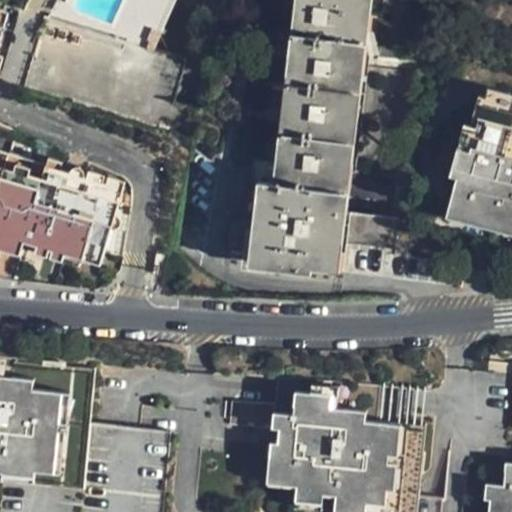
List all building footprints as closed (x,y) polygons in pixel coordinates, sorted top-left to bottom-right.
[(53,0),(76,6),(77,0),(122,0),(117,19),(159,32),(169,0),(53,0)] [(330,271),(348,124),(354,73),(357,43),(362,0),(292,0),(275,142),(271,184),(256,182),(252,217),(227,215),(223,250),(248,253),(247,262),(330,271)] [(176,107),(187,56),(157,50),(145,106),(137,104),(139,93),(109,87),(115,59),(106,57),(100,84),(82,80),(78,102),(156,119),(160,104),(176,107)] [(511,129),(469,117),(465,131),(451,128),(437,181),(444,183),(434,221),(476,233),(511,243),(511,129)] [(0,249),(8,252),(12,238),(27,242),(85,259),(89,249),(108,255),(128,183),(0,146),(0,249)] [(347,234),(397,242),(401,219),(351,211),(347,234)] [(12,238),(8,252),(23,256),(27,242),(12,238)] [(89,249),(85,259),(105,265),(108,255),(89,249)] [(74,437),(80,393),(40,388),(41,379),(18,376),(17,386),(2,384),(3,366),(0,365),(0,461),(9,462),(7,475),(41,480),(42,472),(70,475),(74,437)] [(367,409),(340,406),(339,416),(328,415),(329,405),(330,392),(297,388),(294,410),(275,409),(270,440),(266,479),(297,483),(296,497),(317,499),(318,496),(319,485),(340,488),(339,498),(338,511),(367,511),(368,504),(388,505),(391,468),(389,468),(378,467),(379,455),(390,457),(398,457),(402,425),(366,420),(367,409)] [(339,416),(340,406),(329,405),(328,415),(339,416)] [(378,467),(389,468),(390,457),(379,455),(378,467)] [(511,511),(511,465),(511,466),(509,489),(492,487),(489,505),(491,506),(490,511),(511,511)] [(319,485),(318,496),(339,498),(340,488),(319,485)]
